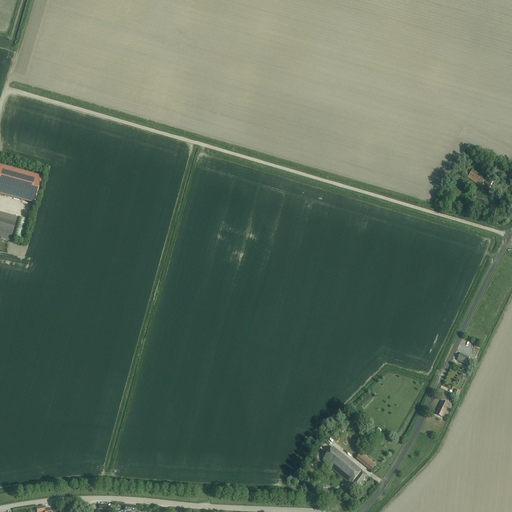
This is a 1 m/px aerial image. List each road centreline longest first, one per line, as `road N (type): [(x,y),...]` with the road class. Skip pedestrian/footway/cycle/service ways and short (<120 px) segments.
road 1 (track): [(510,235),(6,87)]
road 2 (unclassified): [(359,511),(407,448),(511,233)]
road 3 (unclassified): [(0,508),(111,499),(307,511)]
